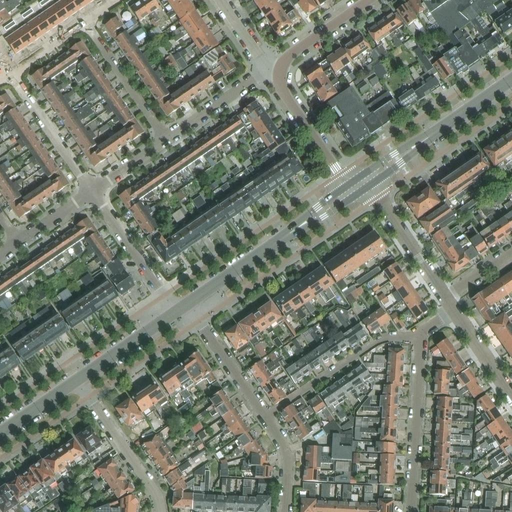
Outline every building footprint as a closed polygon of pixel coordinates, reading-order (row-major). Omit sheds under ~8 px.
[(0,14),(18,2),(16,0),(10,0),(2,6),(0,3),(0,14)] [(70,0),(62,0),(59,3),(69,18),(78,11),(70,0)] [(83,0),(70,0),(78,11),(87,5),(83,0)] [(142,0),(140,1),(149,15),(152,19),(155,23),(160,20),(154,12),(159,8),(153,0),(142,0)] [(164,0),(161,3),(163,6),(168,3),(172,10),(186,0),(187,2),(188,1),(187,0),(164,0)] [(170,19),(176,15),(180,21),(195,11),(189,3),(188,3),(187,2),(186,0),(172,10),(167,14),(170,19)] [(254,0),(253,1),(257,7),(258,7),(260,9),(272,0),(254,0)] [(272,0),(260,9),(261,11),(260,12),(265,18),(280,7),(277,3),(281,0),(272,0)] [(289,0),(294,6),(298,3),(306,15),(310,12),(310,13),(317,8),(311,0),(289,0)] [(409,0),(407,2),(408,3),(407,3),(416,16),(422,12),(428,20),(432,17),(430,14),(420,1),(419,0),(409,0)] [(450,0),(419,0),(420,1),(430,14),(450,0)] [(470,22),(451,7),(454,0),(450,0),(430,14),(432,17),(436,22),(439,27),(455,48),(468,67),(479,60),(479,61),(479,60),(465,40),(464,38),(463,38),(458,32),(470,22)] [(454,0),(451,7),(470,22),(475,19),(474,18),(479,15),(484,11),(485,10),(491,5),(492,5),(498,0),(454,0)] [(149,15),(140,1),(135,5),(134,4),(132,6),(132,7),(130,8),(139,22),(149,15)] [(0,26),(2,25),(11,19),(8,15),(16,9),(15,8),(20,5),(18,2),(0,14),(0,26)] [(496,2),(492,5),(496,11),(500,8),(496,2)] [(59,3),(50,9),(60,24),(69,18),(59,3)] [(422,36),(426,33),(409,8),(405,3),(404,4),(405,5),(403,6),(402,5),(400,7),(398,8),(397,8),(395,10),(399,15),(407,26),(412,22),(422,36)] [(511,10),(510,12),(504,5),(500,8),(511,25),(511,10)] [(280,7),(265,18),(269,24),(270,24),(271,26),(292,12),(289,9),(284,12),(280,7)] [(511,28),(511,25),(500,8),(496,11),(497,11),(501,18),(496,22),(503,34),(504,33),(505,33),(510,30),(509,29),(511,28),(511,29),(511,28)] [(50,9),(41,15),(51,30),(60,24),(50,9)] [(299,19),(300,19),(294,10),(292,12),(271,26),(271,27),(272,26),(277,35),(284,30),(284,31),(291,26),(288,21),(292,17),(295,22),(296,22),(300,19),(299,19)] [(181,33),(200,20),(198,18),(199,17),(195,11),(180,21),(179,22),(182,27),(179,29),(181,33)] [(397,30),(402,26),(392,12),(386,17),(386,18),(384,19),(398,40),(402,37),(397,30)] [(41,15),(32,21),(42,36),(51,30),(41,15)] [(485,24),(479,15),(474,18),(475,19),(480,27),(495,49),(498,47),(499,47),(503,45),(503,43),(504,43),(493,27),(489,30),(485,24)] [(116,17),(105,25),(115,39),(120,36),(117,31),(123,27),(119,22),(116,17)] [(375,24),(385,38),(389,35),(394,42),(398,40),(384,19),(382,21),(381,20),(375,24)] [(475,19),(470,22),(481,38),(478,41),(487,54),(488,53),(490,54),(492,52),(493,50),(495,49),(480,27),(475,19)] [(135,20),(126,27),(128,30),(138,23),(135,20)] [(187,35),(191,39),(207,28),(202,22),(201,22),(200,20),(181,33),(184,37),(187,35)] [(32,21),(23,27),(34,42),(42,36),(32,21)] [(436,22),(426,29),(429,34),(439,27),(436,22)] [(159,25),(157,27),(158,27),(162,33),(166,31),(161,24),(159,25)] [(385,38),(375,24),(366,30),(368,34),(369,33),(372,38),(371,38),(372,39),(373,39),(375,42),(374,42),(377,47),(382,44),(380,42),(385,38)] [(23,27),(14,33),(25,48),(34,42),(23,27)] [(207,28),(191,39),(193,44),(185,50),(187,53),(211,37),(210,35),(211,34),(207,28)] [(115,39),(114,40),(120,49),(136,38),(136,39),(140,36),(137,32),(130,37),(126,32),(120,36),(115,39)] [(14,33),(5,40),(15,55),(25,48),(14,33)] [(181,33),(176,36),(173,38),(176,43),(184,37),(181,33)] [(372,51),(369,46),(368,46),(366,43),(367,43),(366,42),(365,43),(362,38),(363,37),(361,34),(351,40),(361,55),(366,52),(368,55),(369,54),(369,53),(372,51)] [(198,59),(218,45),(214,39),(213,39),(211,37),(187,53),(190,58),(195,54),(198,59)] [(487,54),(478,41),(474,43),(469,37),(465,40),(479,60),(482,58),(484,58),(486,56),(486,55),(487,54)] [(142,44),(137,47),(135,44),(138,42),(136,39),(136,38),(120,49),(126,58),(138,49),(138,50),(143,46),(142,44)] [(412,39),(403,45),(406,48),(414,42),(415,42),(412,39)] [(357,57),(363,65),(365,64),(367,62),(361,55),(351,40),(352,41),(350,43),(349,42),(343,46),(352,61),(357,57)] [(394,42),(393,44),(397,50),(398,48),(402,46),(401,43),(398,40),(394,42)] [(69,50),(70,51),(76,60),(82,56),(85,60),(90,56),(80,42),(69,50)] [(375,49),(381,57),(387,53),(382,44),(377,47),(375,49)] [(138,49),(126,58),(133,67),(153,53),(157,50),(154,46),(145,52),(142,55),(138,50),(138,49)] [(441,46),(437,48),(443,56),(446,54),(441,46)] [(164,57),(168,55),(162,47),(158,49),(164,57)] [(206,71),(211,79),(214,83),(225,75),(225,76),(235,69),(219,47),(198,61),(205,72),(206,71)] [(347,66),(352,62),(341,47),(335,52),(336,53),(333,54),(348,76),(352,74),(352,73),(347,66)] [(437,73),(432,66),(429,61),(426,57),(419,47),(413,51),(425,69),(427,72),(429,70),(433,76),(437,73)] [(443,56),(454,73),(456,76),(461,72),(463,74),(468,71),(468,70),(468,68),(469,68),(468,67),(455,48),(446,54),(443,56)] [(372,51),(369,53),(369,54),(374,62),(379,59),(380,58),(375,49),(372,51)] [(70,51),(60,57),(71,72),(75,69),(73,66),(78,62),(76,60),(70,51)] [(133,67),(138,75),(151,67),(147,62),(156,57),(153,53),(133,67)] [(176,61),(181,58),(178,53),(173,56),(176,61)] [(331,55),(324,59),(335,74),(339,71),(345,78),(348,76),(333,54),(331,56),(331,55)] [(79,72),(80,73),(82,76),(97,65),(91,56),(90,56),(85,60),(79,64),(83,70),(79,72)] [(170,70),(177,66),(170,56),(164,60),(170,70)] [(437,73),(438,72),(443,79),(446,77),(447,78),(454,73),(443,56),(432,64),(433,65),(432,66),(437,73)] [(67,74),(71,72),(60,57),(52,63),(60,74),(65,71),(67,74)] [(181,58),(176,61),(182,70),(187,66),(181,58)] [(375,62),(369,66),(371,68),(379,63),(381,62),(379,59),(374,62),(375,62)] [(316,65),(309,70),(310,70),(304,74),(305,74),(304,76),(309,83),(308,83),(308,84),(329,69),(324,61),(317,66),(317,65),(316,66),(316,65)] [(50,78),(49,78),(51,81),(54,79),(56,77),(59,80),(63,78),(60,74),(52,63),(43,69),(50,78)] [(371,68),(379,79),(387,74),(379,63),(371,68)] [(97,65),(82,76),(84,79),(88,77),(92,82),(103,74),(97,65)] [(418,86),(413,89),(421,100),(431,93),(424,83),(420,77),(413,66),(409,69),(412,74),(410,76),(418,86)] [(152,70),(151,67),(138,75),(145,85),(161,74),(158,70),(154,73),(152,70)] [(186,70),(184,71),(189,78),(191,77),(195,74),(193,72),(190,67),(186,70)] [(32,76),(41,91),(46,87),(43,82),(49,78),(50,78),(43,69),(43,68),(32,76)] [(329,69),(308,84),(309,85),(310,84),(311,86),(310,87),(315,94),(330,84),(330,82),(326,77),(332,73),(329,69)] [(424,83),(431,93),(438,88),(436,87),(438,85),(439,85),(433,76),(429,70),(427,72),(425,69),(423,70),(425,73),(420,77),(424,83)] [(195,74),(205,89),(214,83),(211,79),(206,71),(205,72),(201,75),(198,71),(195,74)] [(103,74),(92,82),(95,87),(92,90),(94,94),(110,83),(103,74)] [(145,85),(151,94),(163,85),(159,80),(163,78),(161,74),(145,85)] [(188,83),(196,96),(205,89),(195,74),(191,77),(193,80),(188,83)] [(376,77),(369,81),(372,86),(380,82),(376,77)] [(336,94),(336,93),(332,87),(339,83),(336,78),(330,82),(330,84),(315,94),(316,94),(317,96),(322,104),(336,94)] [(361,94),(369,89),(364,82),(357,87),(361,94)] [(41,91),(40,91),(47,100),(59,92),(63,90),(60,86),(56,88),(52,83),(46,87),(41,91)] [(100,95),(104,100),(116,92),(110,83),(94,94),(97,97),(100,95)] [(157,103),(158,102),(163,99),(169,95),(166,89),(169,86),(167,83),(163,85),(151,94),(157,103)] [(188,83),(183,87),(180,84),(177,86),(188,102),(196,96),(188,83)] [(170,96),(172,99),(179,108),(188,102),(177,86),(173,89),(175,92),(170,96)] [(401,113),(402,112),(388,92),(365,108),(351,87),(324,105),(328,112),(333,108),(341,119),(336,123),(340,129),(341,128),(345,134),(344,134),(352,146),(369,135),(370,135),(381,127),(382,128),(387,124),(386,124),(398,116),(398,115),(401,113)] [(413,106),(421,100),(413,89),(405,95),(397,100),(404,111),(413,106)] [(92,90),(83,96),(86,99),(94,94),(92,90)] [(59,92),(47,100),(53,109),(69,98),(66,94),(62,97),(59,92)] [(106,111),(122,101),(116,92),(104,100),(107,105),(104,108),(106,111)] [(6,107),(10,112),(15,108),(6,94),(0,97),(0,109),(1,112),(1,111),(4,109),(6,107)] [(94,94),(86,99),(88,103),(97,97),(94,94)] [(69,98),(53,109),(59,118),(71,110),(68,104),(71,102),(69,98)] [(179,108),(172,99),(166,103),(163,99),(158,102),(168,116),(179,108)] [(113,113),(116,118),(128,109),(122,101),(106,111),(109,115),(113,113)] [(265,116),(256,103),(256,102),(254,104),(253,103),(249,105),(250,106),(237,115),(244,124),(247,128),(251,125),(251,126),(265,116)] [(75,115),(71,110),(59,118),(65,127),(91,109),(88,104),(78,111),(79,112),(75,115)] [(10,112),(4,116),(8,121),(4,124),(7,128),(23,117),(16,108),(15,108),(10,112)] [(65,127),(72,136),(83,127),(80,123),(94,113),(91,109),(65,127)] [(111,125),(112,126),(115,124),(116,125),(119,122),(122,127),(130,122),(134,119),(128,109),(116,118),(107,124),(109,126),(111,125)] [(236,116),(226,122),(235,135),(240,131),(242,134),(246,132),(246,131),(245,130),(244,128),(236,116)] [(265,116),(251,126),(255,131),(250,134),(253,138),(271,126),(268,122),(269,120),(267,116),(266,116),(265,116)] [(17,134),(29,126),(23,117),(7,128),(9,131),(13,129),(17,134)] [(133,126),(126,131),(125,131),(132,140),(132,141),(143,133),(134,119),(130,122),(133,126)] [(226,122),(217,129),(228,144),(232,142),(229,138),(235,135),(226,122)] [(17,142),(19,146),(35,135),(29,126),(17,134),(20,139),(17,142)] [(260,138),(264,144),(278,135),(277,133),(277,132),(275,128),(272,128),(271,126),(253,138),(252,140),(254,143),(260,138)] [(72,136),(78,144),(93,134),(91,130),(87,132),(83,127),(72,136)] [(125,131),(126,131),(124,129),(119,132),(116,129),(113,132),(115,135),(123,146),(132,140),(125,131)] [(217,129),(208,135),(216,147),(222,143),(224,147),(227,145),(228,144),(217,129)] [(511,131),(484,151),(485,152),(487,155),(495,166),(502,161),(503,162),(504,163),(509,170),(511,168),(511,158),(511,157),(510,156),(511,154),(511,131)] [(93,134),(78,144),(84,153),(85,153),(89,150),(96,145),(92,140),(96,137),(93,134)] [(35,135),(19,146),(22,149),(25,147),(29,152),(41,144),(35,135)] [(108,135),(104,138),(114,152),(123,146),(115,135),(110,138),(108,135)] [(208,135),(199,141),(210,157),(213,155),(212,152),(211,151),(216,147),(208,135)] [(275,150),(285,144),(284,143),(283,143),(281,141),(282,139),(280,135),(278,135),(264,144),(267,149),(258,155),(261,160),(265,157),(270,153),(271,153),(271,154),(272,153),(275,150)] [(114,152),(104,138),(100,140),(103,143),(97,147),(98,150),(99,150),(105,159),(114,152)] [(199,141),(190,148),(191,151),(198,160),(204,156),(206,160),(210,157),(199,141)] [(228,144),(227,145),(232,152),(233,152),(237,150),(232,142),(228,144)] [(41,144),(29,152),(33,157),(29,159),(32,163),(47,152),(41,144)] [(265,169),(277,186),(283,183),(284,183),(287,181),(287,179),(296,173),(297,174),(301,171),(301,170),(302,169),(295,159),(295,158),(293,154),(292,155),(285,144),(275,150),(281,158),(265,169)] [(243,146),(236,151),(244,162),(245,162),(249,160),(248,159),(250,158),(243,146)] [(91,152),(89,150),(85,153),(94,167),(106,159),(105,159),(99,150),(98,150),(92,154),(91,152)] [(189,152),(180,158),(187,168),(195,162),(197,166),(201,163),(198,160),(191,151),(189,152)] [(47,152),(32,163),(34,166),(38,164),(41,169),(53,161),(47,152)] [(470,187),(492,171),(481,155),(480,153),(479,153),(480,154),(478,155),(477,155),(471,159),(472,159),(472,160),(466,164),(466,163),(466,164),(465,163),(459,167),(460,168),(458,169),(470,187)] [(210,157),(206,160),(211,167),(215,165),(210,157)] [(176,175),(175,176),(178,179),(182,176),(179,173),(187,168),(180,158),(169,166),(176,175)] [(0,166),(0,171),(6,167),(10,165),(7,161),(0,166)] [(41,169),(38,172),(40,175),(40,176),(44,173),(48,179),(54,174),(59,171),(59,170),(53,161),(41,169)] [(26,166),(23,169),(25,173),(30,169),(34,166),(32,163),(27,167),(26,166)] [(158,170),(169,185),(173,183),(170,179),(175,176),(176,175),(169,166),(168,163),(158,170)] [(6,167),(0,171),(0,184),(9,179),(5,173),(9,171),(6,167)] [(241,186),(253,203),(256,201),(257,202),(261,199),(260,198),(270,191),(271,192),(275,189),(275,188),(277,186),(265,169),(253,177),(241,186)] [(435,184),(438,188),(448,202),(449,201),(455,197),(458,201),(466,196),(463,191),(470,187),(458,169),(456,170),(455,170),(449,174),(450,174),(450,175),(445,179),(444,178),(444,179),(443,178),(437,182),(438,183),(436,184),(435,183),(435,184)] [(158,170),(149,176),(158,188),(163,184),(165,188),(169,185),(158,170)] [(54,181),(51,183),(57,192),(57,193),(68,185),(59,171),(54,174),(57,179),(54,181)] [(149,176),(140,182),(151,198),(155,195),(152,192),(157,188),(149,176)] [(9,179),(0,184),(0,191),(3,196),(19,185),(21,183),(23,182),(21,178),(19,179),(12,184),(9,179)] [(38,183),(40,187),(48,198),(57,192),(51,183),(50,180),(44,184),(42,181),(38,183)] [(151,198),(140,182),(131,188),(137,197),(137,198),(139,201),(145,197),(147,200),(148,200),(151,198)] [(9,205),(10,205),(15,201),(21,197),(17,191),(21,189),(19,185),(3,196),(9,205)] [(39,204),(48,198),(40,187),(35,190),(32,186),(29,189),(39,204)] [(216,203),(228,220),(232,218),(233,218),(237,216),(237,214),(245,209),(246,209),(249,207),(249,206),(253,203),(241,186),(216,203)] [(119,196),(129,210),(134,206),(131,202),(137,198),(137,197),(131,188),(119,196)] [(450,203),(449,201),(448,202),(438,188),(431,193),(428,189),(420,194),(421,195),(418,197),(431,215),(449,203),(450,203)] [(24,201),(31,210),(39,204),(29,189),(25,192),(28,196),(22,199),(24,202),(24,201)] [(181,191),(175,195),(180,202),(186,198),(181,191)] [(499,196),(493,201),(495,205),(496,205),(502,201),(499,196)] [(431,215),(418,197),(416,198),(415,197),(407,203),(418,218),(419,218),(418,217),(423,213),(427,218),(431,215)] [(18,206),(15,201),(10,205),(20,219),(31,211),(31,210),(24,201),(24,202),(21,204),(18,206)] [(128,210),(135,220),(150,209),(148,205),(144,208),(141,202),(134,206),(129,210),(128,210)] [(150,209),(135,220),(141,229),(153,220),(149,215),(162,206),(160,203),(157,205),(156,205),(150,209)] [(204,211),(192,220),(204,237),(207,235),(207,236),(214,231),(213,230),(219,226),(220,227),(227,222),(226,222),(228,220),(216,203),(204,211)] [(457,217),(454,212),(449,203),(431,215),(427,218),(421,222),(421,221),(420,222),(428,233),(430,237),(431,237),(447,227),(456,221),(455,219),(457,218),(458,219),(459,219),(457,217)] [(494,212),(488,204),(485,206),(491,215),(494,212)] [(508,214),(504,217),(511,227),(511,229),(511,211),(507,204),(503,206),(508,214)] [(491,215),(485,206),(481,208),(487,217),(491,215)] [(491,215),(505,236),(507,235),(508,236),(511,232),(511,229),(511,227),(504,217),(499,220),(494,212),(491,215)] [(487,217),(492,225),(488,228),(487,228),(497,242),(497,243),(503,238),(505,236),(491,215),(487,217)] [(164,227),(165,226),(173,221),(170,217),(162,223),(164,227)] [(82,235),(88,231),(92,236),(97,232),(87,218),(76,226),(76,227),(82,235)] [(153,220),(141,229),(148,238),(160,230),(159,229),(156,224),(159,222),(157,218),(153,220)] [(204,237),(192,220),(169,235),(170,237),(169,238),(179,254),(182,252),(182,253),(189,249),(188,248),(194,244),(195,244),(201,240),(201,239),(204,237)] [(484,230),(479,234),(488,248),(489,247),(489,248),(495,244),(495,243),(497,242),(487,228),(488,228),(482,220),(479,223),(484,230)] [(449,231),(447,227),(431,237),(432,238),(431,238),(435,244),(436,244),(437,246),(436,246),(437,247),(453,236),(460,231),(457,227),(456,226),(449,231)] [(82,235),(76,227),(68,233),(78,248),(82,245),(79,242),(85,238),(82,235)] [(160,230),(148,238),(152,244),(154,248),(160,256),(165,264),(171,260),(171,259),(173,260),(176,258),(176,256),(179,254),(169,238),(164,241),(160,235),(165,232),(162,228),(159,229),(160,230)] [(473,247),(478,255),(481,253),(482,254),(487,250),(487,249),(477,235),(473,238),(469,232),(468,231),(464,234),(473,247)] [(97,232),(92,236),(85,240),(89,246),(86,248),(88,252),(104,241),(97,232)] [(354,245),(349,249),(361,266),(386,249),(374,232),(368,236),(368,238),(364,240),(364,239),(360,242),(360,243),(356,246),(354,245)] [(58,239),(66,251),(72,247),(74,250),(74,251),(78,248),(68,233),(58,239)] [(453,236),(437,247),(441,253),(442,252),(443,255),(442,255),(443,255),(466,240),(463,235),(455,240),(453,236)] [(61,254),(66,251),(58,239),(50,245),(60,260),(64,258),(61,254)] [(466,240),(443,255),(445,257),(444,258),(448,264),(449,264),(463,254),(464,253),(461,249),(469,244),(466,240)] [(104,241),(88,252),(91,256),(94,253),(98,258),(110,250),(104,241)] [(60,260),(50,245),(40,251),(42,254),(49,263),(54,259),(57,263),(60,260)] [(463,254),(449,264),(453,270),(453,271),(455,271),(455,272),(456,271),(457,271),(462,267),(462,268),(469,263),(468,262),(469,262),(478,255),(473,247),(464,253),(463,254)] [(77,257),(82,253),(78,248),(74,251),(74,250),(73,251),(77,257)] [(324,266),(327,270),(336,283),(341,291),(347,287),(342,279),(361,266),(349,249),(343,253),(344,255),(340,257),(339,256),(335,259),(335,260),(332,263),(330,262),(324,266)] [(110,250),(98,258),(94,261),(97,264),(100,262),(104,268),(116,259),(110,250)] [(45,266),(48,269),(52,266),(49,263),(42,254),(31,261),(38,271),(45,266)] [(133,284),(116,259),(104,268),(102,269),(120,296),(126,292),(126,291),(132,286),(133,284)] [(30,276),(38,271),(31,261),(20,269),(27,278),(26,279),(29,282),(33,280),(30,276)] [(402,273),(395,263),(383,272),(390,281),(402,273)] [(27,278),(20,269),(18,266),(9,273),(20,288),(24,286),(21,282),(26,279),(27,278)] [(329,289),(334,285),(322,267),(314,273),(315,274),(314,275),(313,274),(312,274),(330,301),(335,298),(329,289)] [(9,273),(0,279),(9,291),(14,287),(16,291),(20,288),(9,273)] [(396,291),(408,283),(402,273),(390,281),(396,291)] [(310,276),(303,281),(314,298),(319,295),(326,304),(330,301),(312,274),(311,275),(312,276),(311,277),(310,276)] [(503,276),(497,280),(507,296),(511,292),(511,283),(506,275),(504,277),(503,276)] [(9,291),(0,279),(0,297),(2,301),(6,298),(3,294),(9,291)] [(34,290),(46,282),(44,279),(43,279),(41,281),(40,280),(35,283),(33,280),(29,282),(34,290)] [(82,295),(94,313),(96,311),(97,312),(103,307),(103,306),(109,302),(109,303),(116,299),(116,298),(118,296),(108,281),(106,279),(82,295)] [(511,302),(507,296),(497,280),(497,281),(496,283),(495,282),(489,286),(499,301),(503,299),(508,306),(511,303),(511,302)] [(303,281),(293,288),(304,305),(310,314),(316,311),(309,302),(314,298),(303,281)] [(408,283),(396,291),(402,300),(415,292),(408,283)] [(374,293),(380,289),(376,284),(370,288),(374,293)] [(29,293),(24,286),(20,288),(26,296),(29,293)] [(351,294),(355,291),(356,290),(353,286),(348,289),(351,294)] [(499,301),(489,286),(482,291),(483,291),(481,293),(496,314),(500,312),(495,304),(499,301)] [(40,287),(33,291),(40,302),(47,297),(40,287)] [(300,309),(304,305),(293,288),(285,293),(286,294),(285,295),(301,321),(305,318),(306,317),(300,309)] [(363,293),(360,288),(356,290),(355,291),(359,296),(363,293)] [(350,294),(351,294),(348,289),(342,293),(345,297),(346,297),(350,294)] [(354,299),(359,296),(355,291),(351,294),(350,294),(354,299)] [(482,314),(489,323),(498,317),(496,314),(481,293),(480,292),(479,291),(476,293),(477,295),(472,299),(476,304),(475,305),(482,315),(482,314)] [(402,300),(409,310),(421,302),(415,292),(402,300)] [(280,296),(273,301),(285,319),(290,315),(296,324),(301,321),(285,295),(284,294),(282,295),(283,296),(282,298),(280,296)] [(350,294),(346,297),(352,304),(355,302),(354,299),(350,294)] [(377,298),(381,303),(386,299),(383,294),(377,298)] [(94,313),(82,295),(58,311),(70,329),(72,327),(73,328),(80,324),(79,323),(85,319),(86,319),(93,315),(92,314),(94,313)] [(421,302),(409,310),(416,319),(428,311),(421,302)] [(293,339),(297,336),(285,319),(283,320),(274,306),(273,307),(270,303),(265,307),(263,307),(260,308),(260,310),(259,311),(271,327),(276,323),(279,327),(283,324),(293,339)] [(47,308),(40,313),(43,318),(50,313),(47,308)] [(390,321),(387,317),(381,308),(371,315),(380,328),(390,321)] [(4,312),(1,314),(4,318),(11,314),(8,309),(4,312)] [(511,315),(511,309),(489,325),(489,326),(490,325),(492,329),(492,330),(496,335),(511,325),(508,319),(511,315)] [(496,314),(498,317),(506,311),(504,309),(500,312),(496,314)] [(250,317),(249,318),(260,334),(266,330),(269,334),(273,331),(271,327),(259,311),(250,317)] [(362,322),(370,334),(380,328),(371,315),(369,312),(365,314),(367,318),(362,322)] [(40,313),(32,318),(36,323),(43,318),(40,313)] [(33,329),(45,346),(48,345),(54,341),(53,341),(60,336),(60,337),(66,333),(66,332),(68,331),(69,331),(66,327),(56,313),(33,329)] [(347,332),(343,335),(342,336),(349,346),(350,348),(359,342),(341,316),(339,313),(336,315),(335,315),(347,332)] [(390,317),(393,321),(399,318),(396,313),(390,317)] [(367,337),(359,324),(354,328),(348,320),(348,319),(345,314),(341,316),(359,342),(367,337)] [(343,335),(330,316),(326,319),(337,335),(331,339),(340,352),(342,351),(343,351),(346,349),(346,348),(349,346),(342,336),(343,335)] [(258,342),(255,338),(260,334),(249,318),(248,319),(246,318),(244,320),(244,322),(239,325),(253,345),(258,342)] [(400,330),(405,326),(402,322),(399,318),(393,321),(400,330)] [(24,324),(17,329),(20,334),(25,330),(27,329),(24,324)] [(511,325),(496,335),(500,342),(501,341),(502,343),(511,336),(511,325)] [(236,350),(239,354),(243,351),(250,346),(239,331),(237,327),(225,334),(231,343),(230,343),(233,348),(235,348),(236,350)] [(319,347),(312,352),(321,365),(324,363),(325,363),(328,361),(328,360),(331,358),(317,336),(318,336),(312,328),(308,331),(319,347)] [(17,329),(9,333),(13,339),(20,334),(17,329)] [(22,337),(10,344),(20,359),(23,363),(23,362),(25,360),(25,361),(31,357),(31,356),(37,352),(38,353),(44,349),(43,348),(45,346),(33,329),(27,333),(25,330),(20,334),(22,337)] [(320,334),(318,336),(317,336),(331,358),(335,355),(336,356),(339,354),(339,352),(340,352),(331,339),(326,342),(320,334)] [(503,347),(508,354),(511,350),(511,336),(502,343),(501,344),(502,344),(503,344),(504,346),(503,347)] [(278,338),(273,341),(278,349),(283,345),(278,338)] [(296,339),(292,342),(292,343),(294,346),(297,350),(301,348),(301,347),(296,339)] [(446,360),(456,353),(446,339),(436,346),(440,351),(446,360)] [(258,342),(253,345),(262,358),(266,354),(258,342)] [(0,351),(0,378),(6,375),(5,374),(12,369),(12,370),(18,366),(18,365),(20,364),(20,365),(21,364),(18,360),(18,361),(8,346),(0,351)] [(436,346),(430,350),(434,356),(440,351),(436,346)] [(307,356),(301,348),(297,350),(312,371),(315,369),(317,369),(319,367),(319,366),(321,365),(312,352),(307,356)] [(373,364),(377,363),(403,365),(404,350),(388,349),(388,356),(374,356),(373,361),(373,364)] [(300,361),(294,364),(303,377),(304,376),(306,377),(308,375),(308,373),(312,371),(297,350),(294,352),(300,361)] [(273,352),(268,356),(272,361),(275,359),(277,358),(273,352)] [(189,358),(189,359),(204,380),(204,381),(206,379),(210,384),(216,380),(211,372),(197,353),(189,358)] [(456,375),(466,368),(456,353),(446,360),(447,362),(452,369),(456,375)] [(258,355),(246,364),(249,368),(253,366),(261,360),(258,355)] [(253,366),(249,368),(249,369),(250,370),(250,372),(251,374),(253,374),(256,378),(279,362),(277,358),(275,359),(272,361),(265,366),(261,360),(253,366)] [(181,365),(194,384),(195,386),(204,380),(189,359),(181,365)] [(282,366),(294,383),(298,381),(299,381),(302,380),(302,378),(303,377),(294,364),(289,368),(283,360),(280,362),(282,366)] [(282,366),(280,362),(279,362),(256,378),(258,382),(258,383),(259,385),(261,386),(262,387),(274,379),(270,373),(280,367),(282,366)] [(170,374),(187,398),(190,396),(186,389),(194,384),(181,365),(180,363),(172,369),(173,370),(172,371),(173,372),(171,374),(169,371),(168,371),(170,374)] [(403,365),(377,363),(373,364),(363,363),(366,368),(387,369),(386,373),(377,373),(377,375),(402,376),(403,365)] [(375,383),(369,374),(365,369),(362,365),(359,367),(357,367),(355,369),(355,370),(354,371),(363,384),(368,381),(371,386),(371,389),(372,389),(372,387),(375,385),(375,383)] [(434,382),(434,383),(449,383),(449,377),(453,377),(456,376),(456,375),(452,369),(450,369),(450,371),(435,370),(435,374),(434,374),(433,382),(434,382)] [(462,387),(475,379),(474,378),(473,379),(472,377),(473,376),(468,369),(464,372),(456,378),(459,383),(456,386),(457,390),(458,393),(463,389),(462,387)] [(363,384),(354,371),(350,373),(349,373),(346,375),(346,376),(345,377),(354,390),(359,387),(364,395),(368,392),(363,384)] [(165,374),(157,379),(171,399),(179,393),(184,400),(187,398),(170,374),(168,376),(167,375),(166,375),(165,374)] [(386,380),(385,386),(398,387),(402,387),(402,376),(377,375),(375,374),(374,379),(386,380)] [(359,398),(354,390),(345,377),(341,379),(340,379),(337,380),(337,382),(336,383),(345,396),(350,393),(356,401),(358,399),(359,398)] [(274,379),(262,387),(263,388),(262,390),(264,392),(265,392),(268,396),(284,385),(287,383),(285,379),(278,384),(274,379)] [(463,389),(458,393),(459,399),(465,399),(462,395),(468,391),(473,399),(483,392),(475,379),(462,387),(463,389)] [(212,395),(222,388),(217,381),(207,388),(212,395)] [(290,395),(296,390),(290,381),(287,383),(284,385),(286,389),(287,391),(290,395)] [(167,402),(157,388),(153,382),(146,387),(147,389),(146,389),(146,390),(144,392),(142,390),(142,391),(143,392),(161,417),(164,415),(159,408),(167,402)] [(349,401),(345,396),(336,383),(333,385),(331,385),(329,386),(329,388),(328,389),(337,402),(342,399),(347,407),(351,404),(349,401)] [(449,383),(434,383),(433,383),(433,391),(434,391),(434,395),(442,395),(448,395),(449,383)] [(274,405),(286,397),(282,392),(286,389),(284,385),(268,396),(271,400),(270,401),(272,404),(273,404),(274,405)] [(372,389),(372,390),(375,390),(382,391),(382,397),(397,398),(397,396),(399,395),(399,392),(398,391),(398,387),(385,386),(377,386),(375,385),(372,387),(372,389)] [(318,395),(321,399),(327,408),(332,405),(334,408),(335,407),(338,412),(342,410),(337,402),(328,389),(324,391),(322,391),(320,392),(320,394),(318,395)] [(206,409),(206,410),(200,414),(202,418),(209,413),(229,400),(226,396),(227,395),(226,394),(225,392),(224,391),(223,391),(222,390),(208,400),(212,405),(206,409)] [(134,403),(140,412),(145,418),(153,412),(158,419),(161,417),(143,392),(141,394),(140,393),(139,394),(138,392),(131,398),(134,403)] [(476,400),(476,402),(481,399),(485,396),(484,394),(476,400)] [(481,399),(476,402),(476,408),(478,409),(478,411),(481,415),(480,416),(481,417),(494,408),(488,399),(487,400),(486,398),(487,397),(486,395),(485,396),(481,399)] [(310,407),(313,412),(316,415),(318,414),(317,414),(321,411),(326,418),(330,416),(317,396),(307,403),(309,406),(310,407)] [(366,401),(361,407),(363,407),(369,407),(370,401),(379,401),(379,408),(397,409),(397,407),(398,406),(398,403),(397,402),(397,398),(382,397),(374,396),(372,396),(369,397),(368,398),(366,401)] [(302,398),(299,400),(301,403),(301,404),(302,405),(305,409),(309,407),(308,407),(304,401),(302,398)] [(437,405),(436,410),(452,411),(460,411),(460,406),(452,406),(452,399),(437,398),(437,400),(436,401),(435,404),(437,405)] [(146,419),(145,418),(140,412),(138,414),(132,405),(128,399),(122,403),(124,405),(117,409),(121,416),(120,417),(128,428),(129,427),(131,428),(134,429),(140,425),(139,424),(146,419)] [(218,413),(222,419),(235,409),(235,408),(235,406),(234,404),(232,403),(232,404),(229,400),(209,413),(212,418),(218,413)] [(292,405),(279,413),(286,422),(287,422),(305,409),(302,405),(296,410),(295,409),(292,405)] [(313,412),(310,407),(309,406),(308,407),(309,407),(305,409),(287,422),(290,425),(289,427),(291,429),(293,430),(294,431),(306,422),(305,421),(302,417),(309,412),(310,414),(313,412)] [(397,409),(379,408),(371,407),(363,407),(363,412),(371,412),(381,413),(381,419),(396,420),(396,418),(397,417),(398,414),(397,413),(397,409)] [(474,433),(486,425),(500,416),(499,415),(498,415),(497,414),(498,413),(494,408),(481,417),(483,420),(475,427),(474,433)] [(235,409),(222,419),(226,424),(219,429),(222,433),(242,419),(239,415),(240,414),(240,413),(238,411),(237,410),(236,410),(235,409)] [(436,421),(451,422),(473,424),(473,412),(471,412),(468,412),(468,419),(462,419),(462,418),(451,417),(452,411),(436,410),(436,411),(435,413),(435,415),(436,416),(436,421)] [(326,418),(325,419),(329,424),(334,420),(330,416),(326,418)] [(380,424),(380,429),(396,430),(396,429),(397,428),(397,425),(396,424),(396,420),(381,419),(368,418),(368,423),(380,424)] [(476,434),(475,441),(482,437),(482,436),(485,434),(489,439),(507,428),(502,421),(501,422),(500,420),(501,419),(500,418),(496,421),(476,434)] [(235,438),(244,431),(249,429),(248,427),(248,425),(247,423),(245,422),(245,423),(242,419),(222,433),(225,437),(231,432),(235,438)] [(304,466),(305,468),(305,470),(318,471),(320,471),(320,469),(320,464),(333,464),(332,472),(344,472),(349,473),(350,473),(351,452),(352,441),(352,431),(342,433),(334,420),(329,424),(322,428),(326,434),(332,435),(331,447),(330,447),(330,448),(306,447),(306,449),(304,450),(304,452),(306,454),(305,463),(304,464),(304,466)] [(350,421),(341,427),(343,430),(345,430),(353,427),(353,425),(350,421)] [(451,433),(458,434),(459,429),(451,428),(451,422),(436,421),(436,423),(434,424),(434,427),(435,428),(435,433),(435,434),(451,434),(451,433)] [(190,426),(190,427),(195,433),(201,429),(196,422),(190,426)] [(300,441),(304,438),(320,427),(317,423),(310,428),(307,425),(308,424),(306,422),(294,431),(295,432),(294,434),(296,436),(298,437),(300,441)] [(89,455),(98,448),(102,446),(91,429),(92,429),(90,426),(79,433),(80,435),(78,436),(77,435),(76,435),(87,452),(89,455)] [(157,435),(142,446),(145,450),(144,452),(146,455),(148,455),(149,456),(164,445),(163,445),(166,443),(163,438),(162,436),(168,436),(171,430),(169,427),(168,427),(157,435)] [(379,441),(390,441),(395,442),(395,440),(396,439),(396,436),(395,435),(396,430),(380,429),(368,429),(364,428),(360,428),(360,433),(364,433),(364,434),(380,435),(379,441)] [(481,450),(495,441),(499,447),(511,438),(511,434),(509,430),(508,431),(507,429),(507,428),(489,439),(479,446),(481,450)] [(142,436),(145,441),(156,434),(152,429),(142,436)] [(191,431),(187,434),(191,441),(195,438),(191,431)] [(203,431),(198,435),(202,440),(207,437),(203,431)] [(239,452),(256,440),(254,436),(254,434),(253,432),(251,431),(251,432),(250,431),(246,434),(236,440),(240,446),(234,450),(236,454),(239,452)] [(471,437),(458,436),(451,435),(451,434),(435,434),(435,435),(435,440),(433,441),(433,443),(434,445),(434,446),(450,447),(450,440),(470,442),(471,437)] [(511,438),(499,447),(502,453),(494,458),(489,461),(492,466),(511,452),(511,438)] [(65,445),(63,446),(77,466),(87,459),(84,454),(74,439),(69,443),(69,442),(67,442),(65,444),(65,445)] [(199,440),(194,444),(199,451),(204,448),(199,440)] [(256,440),(239,452),(236,454),(238,456),(244,452),(249,458),(251,458),(251,456),(267,457),(267,455),(260,446),(261,445),(261,444),(259,441),(258,441),(257,441),(256,440)] [(395,444),(375,443),(375,448),(367,448),(367,452),(389,454),(394,454),(395,444)] [(164,445),(149,456),(152,460),(151,462),(153,465),(155,465),(156,466),(171,455),(170,455),(173,453),(170,448),(166,444),(164,445)] [(77,466),(63,446),(63,447),(61,447),(58,449),(58,450),(53,453),(67,473),(77,466)] [(462,448),(450,447),(434,446),(434,451),(433,452),(433,455),(434,456),(434,458),(449,459),(450,452),(462,453),(462,448)] [(203,450),(191,458),(193,462),(194,462),(195,463),(200,460),(199,459),(206,454),(203,450)] [(508,460),(511,465),(511,452),(492,466),(490,467),(493,471),(499,467),(508,460)] [(67,473),(53,453),(52,454),(51,454),(48,456),(48,457),(43,460),(53,475),(56,480),(67,473)] [(111,460),(107,454),(107,453),(98,459),(99,461),(93,465),(97,470),(111,460)] [(171,455),(156,466),(159,470),(158,472),(160,475),(163,475),(163,476),(167,473),(178,466),(178,465),(180,463),(177,459),(173,454),(171,455)] [(394,456),(389,455),(369,454),(368,458),(379,459),(378,465),(395,466),(395,459),(394,459),(394,456)] [(251,458),(249,458),(250,460),(250,462),(243,462),(242,466),(245,466),(266,467),(267,462),(268,461),(268,458),(268,457),(267,457),(251,456),(251,458)] [(433,470),(438,470),(449,471),(449,464),(463,465),(463,466),(472,467),(473,460),(449,459),(434,458),(433,463),(432,464),(432,466),(433,468),(433,470)] [(112,459),(111,460),(97,470),(104,479),(119,469),(116,466),(116,465),(117,464),(114,460),(113,461),(112,459)] [(31,468),(30,468),(32,471),(42,486),(41,487),(43,489),(51,501),(54,499),(59,496),(60,495),(55,488),(52,490),(50,486),(56,482),(54,478),(53,479),(51,476),(42,461),(41,462),(40,462),(34,466),(34,467),(32,468),(31,468)] [(164,478),(171,488),(182,480),(185,479),(181,473),(191,466),(188,462),(164,478)] [(204,475),(205,471),(205,465),(194,473),(194,475),(204,476),(204,475)] [(395,466),(378,465),(378,471),(368,470),(367,475),(371,475),(394,476),(393,475),(393,472),(394,472),(395,466)] [(255,472),(255,478),(271,479),(271,478),(272,478),(272,477),(273,474),(272,473),(271,472),(271,467),(266,467),(245,466),(242,466),(241,466),(241,471),(248,472),(248,471),(253,471),(253,472),(255,472)] [(119,469),(104,479),(110,489),(125,478),(126,477),(123,473),(122,474),(121,472),(121,473),(119,469)] [(326,482),(327,478),(318,477),(318,472),(318,471),(305,470),(303,469),(303,481),(326,482)] [(19,477),(30,495),(34,500),(39,496),(37,493),(43,489),(41,487),(29,470),(28,471),(27,471),(26,470),(24,472),(23,473),(24,474),(19,477)] [(204,484),(202,510),(207,511),(211,511),(212,511),(214,511),(215,496),(208,495),(209,471),(205,471),(204,484)] [(446,472),(436,472),(431,471),(431,473),(430,474),(430,477),(431,479),(431,480),(431,483),(455,485),(455,480),(446,480),(446,472)] [(339,476),(339,483),(344,483),(349,484),(349,477),(350,477),(350,473),(349,473),(344,472),(344,475),(339,476)] [(379,485),(384,485),(393,486),(393,482),(394,482),(394,476),(371,475),(371,481),(367,480),(367,484),(379,485)] [(511,475),(501,483),(508,484),(510,483),(511,481),(511,475)] [(17,501),(20,505),(26,501),(28,504),(32,501),(17,478),(12,482),(12,481),(10,481),(8,483),(8,484),(8,485),(7,486),(17,501)] [(96,478),(90,482),(93,487),(99,483),(96,478)] [(114,495),(117,499),(118,500),(126,494),(127,495),(134,491),(133,489),(134,488),(131,484),(130,485),(129,483),(128,483),(125,479),(126,479),(125,478),(110,489),(102,495),(106,500),(114,495)] [(185,485),(182,480),(171,488),(170,488),(173,492),(173,499),(174,499),(182,500),(183,491),(194,483),(194,479),(185,485)] [(230,497),(231,480),(226,479),(226,486),(224,511),(228,511),(235,511),(236,497),(230,497)] [(242,497),(236,497),(235,511),(245,511),(248,480),(243,480),(242,497)] [(252,481),(248,480),(245,511),(256,511),(257,496),(256,496),(256,498),(251,498),(252,481)] [(270,489),(271,481),(258,481),(257,496),(256,511),(268,511),(270,498),(262,498),(263,489),(270,489)] [(58,485),(63,493),(67,490),(62,482),(58,485)] [(99,483),(93,487),(97,492),(102,488),(99,483)] [(182,500),(174,499),(173,505),(175,508),(183,508),(182,509),(192,509),(193,495),(193,494),(194,483),(183,491),(182,500)] [(193,495),(192,509),(192,510),(194,510),(195,511),(198,511),(199,510),(202,510),(204,484),(200,483),(200,495),(193,495)] [(315,491),(315,484),(303,483),(302,491),(310,491),(315,491)] [(430,495),(445,496),(445,491),(445,488),(455,489),(455,485),(431,483),(431,487),(430,487),(430,488),(430,489),(429,492),(430,494),(430,495)] [(316,500),(314,500),(313,511),(324,511),(326,484),(321,484),(320,501),(316,501),(316,500)] [(330,485),(326,484),(324,511),(334,511),(335,502),(329,502),(330,485)] [(221,496),(215,496),(214,511),(215,511),(220,511),(224,511),(226,486),(221,485),(221,496)] [(342,503),(335,502),(334,511),(346,511),(347,485),(343,485),(342,503)] [(352,486),(347,485),(346,511),(356,511),(357,503),(351,503),(352,486)] [(363,504),(357,503),(356,511),(367,511),(368,486),(364,486),(363,504)] [(368,486),(367,511),(377,511),(379,500),(377,500),(377,505),(372,504),(373,487),(368,486)] [(17,501),(15,502),(7,491),(5,487),(0,490),(0,509),(1,511),(2,511),(25,511),(20,505),(17,501)] [(315,491),(310,491),(309,501),(302,501),(301,511),(313,511),(314,500),(315,491)] [(392,511),(392,502),(392,495),(384,495),(384,492),(382,492),(379,492),(379,500),(377,511),(392,511)] [(491,493),(490,511),(501,511),(502,511),(495,511),(495,503),(497,503),(497,492),(492,492),(491,493)] [(461,509),(456,509),(455,511),(467,511),(468,501),(468,493),(464,493),(463,500),(462,500),(461,509)] [(486,511),(479,510),(479,511),(490,511),(491,493),(487,493),(486,511)] [(502,511),(501,511),(511,511),(511,493),(510,494),(509,511),(502,511)] [(128,497),(92,511),(119,511),(135,510),(136,505),(138,504),(132,495),(128,497)] [(58,499),(53,502),(58,510),(63,506),(58,499)] [(441,511),(442,500),(437,500),(437,508),(429,508),(429,511),(441,511)] [(446,501),(446,500),(444,500),(442,500),(441,511),(453,511),(454,509),(446,508),(446,501)] [(468,501),(467,511),(479,511),(479,510),(472,510),(472,501),(468,501)]
